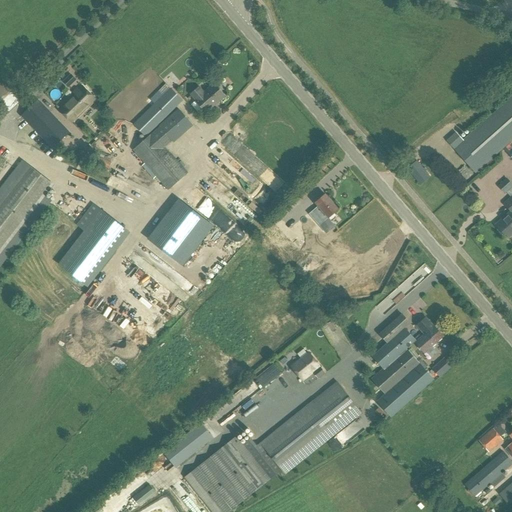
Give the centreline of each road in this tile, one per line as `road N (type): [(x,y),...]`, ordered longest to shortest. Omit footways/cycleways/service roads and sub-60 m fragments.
road 1 (unknown): [(272,59),(171,196),(142,208),(121,206),(5,138),(21,102),(114,0)]
road 2 (secondary): [(511,339),(227,8)]
